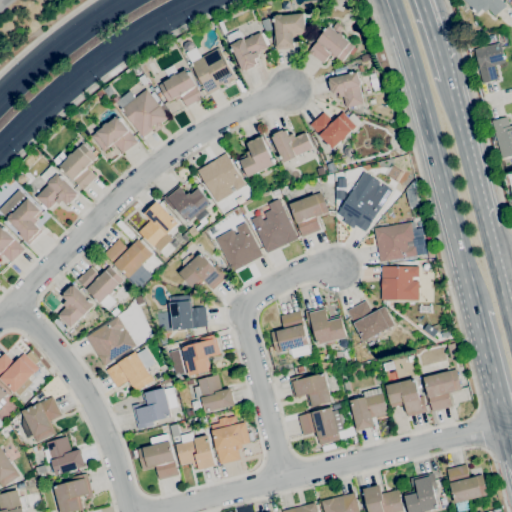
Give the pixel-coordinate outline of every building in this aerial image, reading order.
[(494,16),(488,9),(484,13),(481,10),(476,14),(464,0),(500,0),(506,6),(494,16)] [(465,12),(460,6),(463,3),(468,9),(465,12)] [(276,16),(276,15),(281,14),(282,16),(302,14),(304,35),(297,36),(297,37),(293,37),(294,48),(274,50),(273,37),(275,36),(273,17),(276,16)] [(265,32),(261,21),(268,18),(272,29),(265,32)] [(343,35),(343,38),(353,46),(353,47),(356,50),(352,55),(348,53),(341,62),(335,57),(333,58),(330,55),(323,64),(308,52),(328,26),(332,28),(337,22),(343,27),(339,32),(343,35)] [(242,71),(227,38),(240,32),(243,40),(260,32),(261,33),(264,32),(270,44),(267,46),(268,48),(265,49),(265,50),(257,53),(259,57),(254,59),(257,64),(254,65),(255,67),(245,71),(245,70),(242,71)] [(482,84),(474,49),(500,42),(506,63),(494,66),(498,80),(482,84)] [(208,95),(190,64),(191,63),(185,53),(195,47),(201,57),(218,48),(221,52),(225,50),(228,56),(224,58),(236,79),(223,86),(222,84),(218,87),(219,88),(208,95)] [(136,75),(131,68),(136,64),(141,71),(136,75)] [(186,107),(181,98),(176,100),(175,99),(168,103),(158,86),(169,79),(164,71),(173,66),(178,74),(186,70),(203,98),(196,102),(186,107)] [(346,108),(346,106),(345,106),(343,97),(339,98),(338,93),(333,94),(332,91),(331,92),(328,82),(330,81),(329,79),(335,77),(333,70),(347,67),(348,74),(357,72),(360,85),(359,86),(363,104),(346,108)] [(143,85),(138,79),(143,75),(148,81),(143,85)] [(372,88),(370,80),(376,78),(378,86),(372,88)] [(108,97),(103,90),(109,85),(115,92),(114,92),(108,97)] [(98,98),(95,94),(100,90),(103,93),(98,98)] [(168,112),(166,114),(168,118),(161,123),(161,124),(157,127),(155,124),(151,127),(153,130),(143,138),(115,102),(130,91),(135,98),(146,90),(150,95),(154,91),(168,112)] [(341,141),(333,149),(309,126),(316,119),(323,112),(331,120),(334,116),(336,118),(342,112),(355,126),(345,136),(345,138),(343,141),(341,141)] [(122,154),(116,145),(111,149),(110,147),(103,152),(91,136),(102,127),(103,126),(106,123),(107,123),(117,116),(137,142),(122,154)] [(511,156),(501,158),(496,140),(492,142),(491,138),(495,136),(491,121),(506,116),(509,126),(511,125),(511,156)] [(283,163),(271,137),(274,136),(273,134),(283,130),(284,132),(286,131),(288,136),(293,133),(295,137),(305,132),(312,148),(296,156),(296,157),(283,163)] [(248,177),(239,158),(247,154),(246,152),(250,151),(246,141),(263,133),(269,146),(267,147),(275,164),(248,177)] [(83,190),(53,161),(61,152),(67,157),(71,153),(72,154),(82,144),(96,158),(90,164),(92,165),(88,169),(96,177),(83,190)] [(37,157),(32,153),(36,149),(41,153),(37,157)] [(216,203),(197,171),(225,153),(245,186),(236,191),(233,185),(229,187),(233,193),(216,203)] [(48,210),(35,198),(48,185),(40,176),(51,166),(78,193),(76,196),(77,197),(69,204),(69,203),(67,205),(62,201),(59,204),(56,201),(48,210)] [(365,232),(355,226),(353,229),(342,222),(344,219),(337,214),(363,172),(379,183),(378,185),(381,188),(383,185),(392,190),(365,232)] [(9,186),(4,180),(9,175),(14,181),(9,186)] [(21,184),(17,182),(17,177),(21,175),(26,177),(25,182),(21,184)] [(188,223),(176,209),(173,211),(162,198),(178,185),(186,195),(190,192),(189,191),(193,187),(194,189),(197,186),(211,204),(188,223)] [(409,202),(406,190),(415,189),(418,200),(409,202)] [(4,215),(0,211),(0,209),(18,192),(23,196),(4,215)] [(301,237),(289,204),(320,192),(328,211),(315,216),(320,230),(301,237)] [(8,219),(8,216),(11,214),(13,214),(28,199),(43,213),(36,220),(37,221),(34,224),(42,232),(29,245),(18,235),(19,233),(6,221),(8,219)] [(267,254),(250,219),(260,215),(263,220),(266,219),(264,213),(270,210),(267,204),(279,199),(298,239),(267,254)] [(153,247),(138,232),(150,221),(143,214),(156,202),(181,228),(170,238),(172,239),(159,252),(154,246),(153,247)] [(193,238),(184,227),(190,223),(191,225),(192,224),(196,229),(201,225),(197,221),(204,216),(209,222),(198,231),(199,233),(193,238)] [(233,272),(215,239),(232,229),(235,235),(238,233),(235,227),(245,222),(263,256),(233,272)] [(379,262),(373,228),(382,227),(410,222),(413,239),(423,237),(426,254),(379,262)] [(0,226),(25,249),(20,255),(19,254),(11,263),(3,255),(0,259),(0,226)] [(187,242),(181,236),(187,231),(192,238),(187,242)] [(129,278),(104,254),(118,239),(128,249),(137,240),(152,254),(148,259),(147,258),(129,278)] [(174,249),(170,245),(175,240),(179,245),(174,249)] [(428,259),(426,250),(432,249),(434,258),(428,259)] [(212,290),(203,281),(193,290),(178,273),(192,261),(188,257),(192,254),(195,258),(200,253),(213,267),(216,264),(227,276),(212,290)] [(418,301),(381,300),(381,266),(418,266),(418,277),(412,277),(412,281),(419,281),(418,301)] [(113,291),(113,292),(110,295),(108,295),(115,302),(107,310),(77,280),(82,275),(90,267),(98,274),(104,269),(105,270),(108,267),(122,280),(113,291)] [(139,282),(135,278),(140,273),(144,277),(139,282)] [(69,328),(57,316),(66,307),(63,304),(67,301),(62,296),(64,295),(63,294),(70,287),(71,288),(74,285),(93,304),(69,328)] [(173,331),(168,297),(190,295),(191,308),(205,307),(207,327),(190,329),(190,328),(173,331)] [(363,342),(346,311),(365,301),(372,313),(378,310),(384,306),(394,325),(363,342)] [(317,345),(312,327),(309,328),(304,312),(323,306),(327,319),(340,315),(346,337),(317,345)] [(114,317),(110,313),(115,308),(119,312),(114,317)] [(293,359),(290,350),(275,353),(275,352),(273,352),(272,348),(274,347),(270,332),(283,329),(280,316),(299,311),(310,354),(293,359)] [(104,366),(97,356),(98,356),(86,337),(118,317),(123,326),(118,329),(120,332),(125,329),(136,346),(111,361),(111,362),(104,366)] [(62,332),(53,322),(57,319),(62,324),(63,323),(66,327),(65,328),(66,328),(62,332)] [(189,376),(182,347),(200,342),(199,338),(215,334),(220,354),(205,358),(206,360),(208,359),(211,370),(189,376)] [(451,359),(447,345),(455,343),(458,356),(451,359)] [(357,361),(353,350),(354,350),(353,346),(358,344),(360,349),(363,348),(367,357),(364,358),(364,359),(357,361)] [(136,392),(128,380),(116,387),(106,370),(135,352),(136,354),(145,348),(155,363),(145,369),(149,375),(153,381),(136,392)] [(175,376),(169,352),(178,350),(184,373),(175,376)] [(14,393),(0,379),(0,358),(4,354),(14,363),(23,353),(25,355),(29,351),(39,361),(35,365),(39,369),(33,375),(33,374),(14,393)] [(384,372),(382,364),(392,361),(394,369),(384,372)] [(432,412),(423,378),(456,369),(461,390),(448,394),(451,407),(432,412)] [(313,407),(309,394),(294,398),(288,379),(304,374),(305,378),(323,373),(331,402),(313,407)] [(205,413),(202,404),(200,405),(201,409),(193,411),(190,402),(197,400),(193,388),(199,386),(197,380),(218,374),(222,390),(230,388),(235,405),(205,413)] [(407,417),(404,405),(391,408),(385,386),(414,379),(419,397),(423,396),(427,412),(407,417)] [(357,431),(349,401),(363,397),(362,392),(380,387),(381,393),(382,393),(388,414),(372,418),(374,427),(357,431)] [(138,429),(132,406),(139,404),(140,409),(146,408),(142,393),(164,388),(164,390),(172,388),(177,407),(169,409),(171,417),(153,422),(154,425),(138,429)] [(36,443),(33,436),(27,438),(21,425),(22,412),(52,396),(62,416),(50,421),(55,434),(36,443)] [(319,445),(316,433),(303,436),(298,416),(331,407),(340,440),(319,445)] [(14,432),(8,422),(14,416),(20,425),(19,429),(17,431),(14,432)] [(219,464),(210,425),(218,423),(217,419),(225,417),(227,418),(235,416),(237,424),(245,422),(250,443),(236,446),(239,460),(219,464)] [(172,438),(169,426),(176,424),(177,427),(189,423),(191,433),(188,435),(187,433),(172,438)] [(158,480),(155,467),(142,470),(139,457),(134,458),(133,451),(137,450),(151,446),(149,438),(167,434),(169,442),(178,475),(158,480)] [(199,470),(198,466),(192,467),(191,463),(180,465),(175,445),(193,440),(193,439),(208,435),(215,466),(199,470)] [(55,476),(51,462),(47,463),(43,451),(48,449),(46,443),(67,436),(71,452),(80,449),(85,467),(55,476)] [(323,452),(321,447),(333,443),(338,441),(339,445),(334,447),(334,448),(330,450),(323,452)] [(2,488),(0,485),(0,447),(19,476),(2,488)] [(460,511),(456,511),(446,469),(465,464),(468,478),(482,475),(487,495),(468,500),(470,509),(460,511)] [(37,476),(34,468),(45,465),(47,473),(37,476)] [(74,511),(60,511),(53,486),(72,482),(71,477),(86,473),(93,498),(86,500),(85,499),(82,500),(81,496),(79,497),(83,510),(79,511),(74,511)] [(421,511),(408,511),(404,496),(417,493),(415,486),(411,487),(409,479),(433,473),(437,489),(433,490),(438,508),(421,511)] [(368,511),(363,489),(379,485),(381,494),(397,490),(402,511),(368,511)] [(0,511),(0,494),(18,490),(23,511),(0,511)] [(323,511),(323,509),(322,510),(320,501),(354,493),(358,511),(323,511)] [(281,511),(314,503),(316,511),(281,511)]
